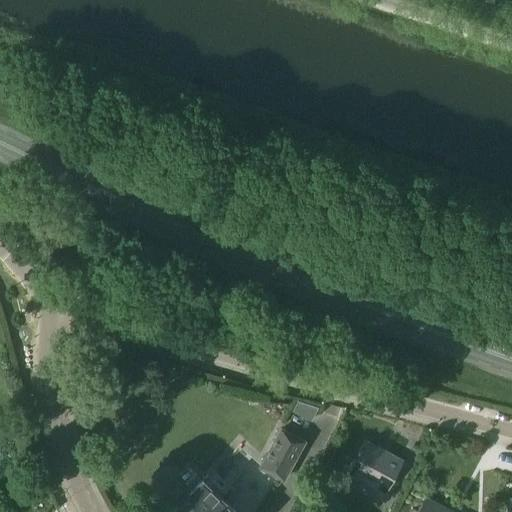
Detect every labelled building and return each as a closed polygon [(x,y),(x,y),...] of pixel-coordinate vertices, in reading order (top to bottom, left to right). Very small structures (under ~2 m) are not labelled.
[(299,399),(293,410),(311,419),(318,406),(299,399)] [(261,466),(284,479),(305,441),(282,429),(261,466)] [(384,493),(403,460),(365,439),(347,472),(384,493)] [(202,479),(171,511),(237,511),(226,501),(235,490),(215,471),(205,482),(202,479)] [(453,511),(427,497),(418,511),(453,511)]
